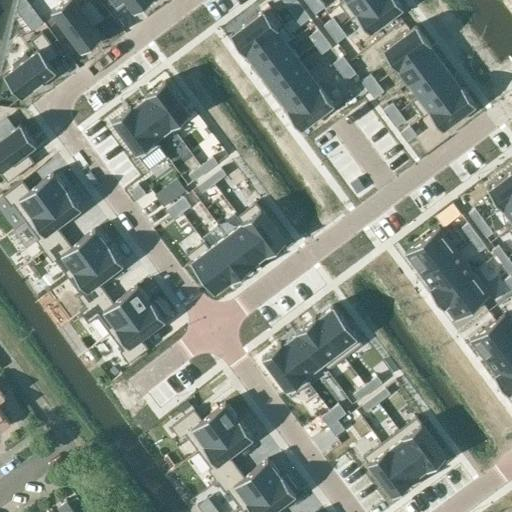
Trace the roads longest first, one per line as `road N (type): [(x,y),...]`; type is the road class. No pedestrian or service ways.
road 1 (residential): [(190,0),(68,94),(61,124),(219,323)]
road 2 (residential): [(219,323),(511,106)]
road 3 (residential): [(219,323),(353,511)]
